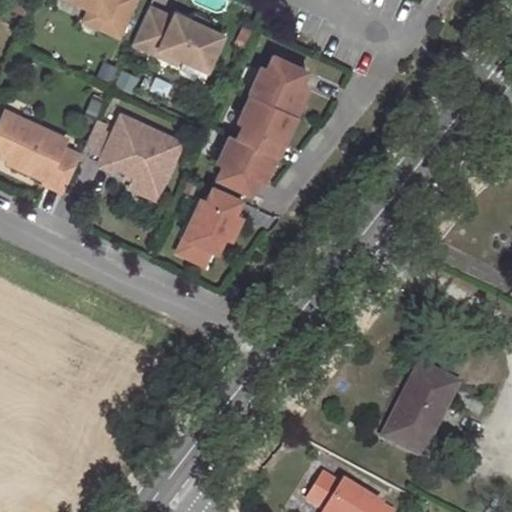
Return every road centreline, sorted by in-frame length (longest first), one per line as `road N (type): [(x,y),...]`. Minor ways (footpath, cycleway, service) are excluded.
road 1 (tertiary): [(270,350),(482,87)]
road 2 (residential): [(270,350),(0,216)]
road 3 (residential): [(273,214),(404,44)]
road 4 (tertiary): [(158,488),(270,350)]
